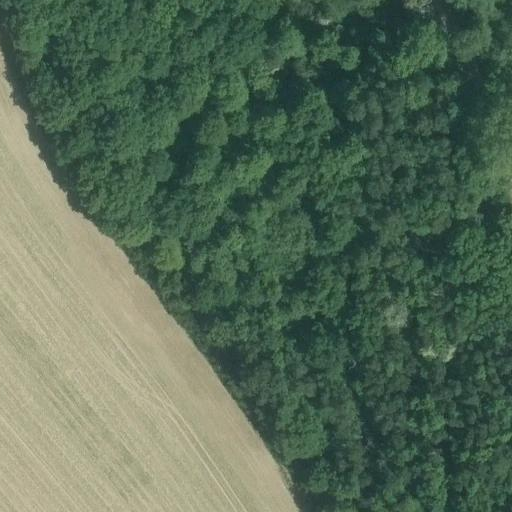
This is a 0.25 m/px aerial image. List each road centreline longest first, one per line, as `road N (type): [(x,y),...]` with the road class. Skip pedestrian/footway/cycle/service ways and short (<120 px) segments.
road 1 (track): [(321,511),(256,406),(60,150),(11,0)]
road 2 (track): [(511,178),(474,71),(437,0)]
